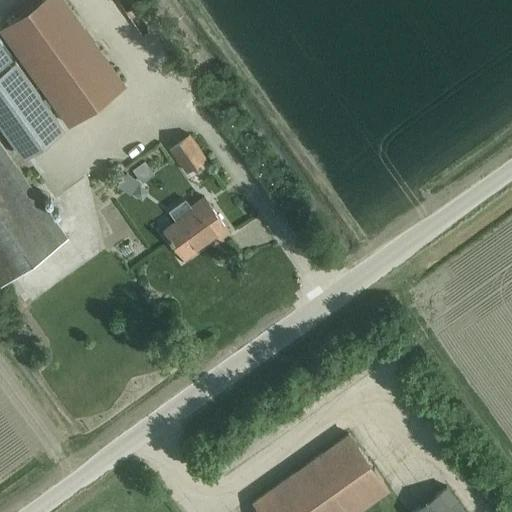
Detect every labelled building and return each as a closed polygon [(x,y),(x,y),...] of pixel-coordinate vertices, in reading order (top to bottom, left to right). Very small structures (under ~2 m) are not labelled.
[(68,124),(124,84),(63,0),(40,0),(0,29),(68,124)] [(0,64),(12,56),(0,38),(0,64)] [(0,125),(22,156),(62,127),(14,60),(0,70),(0,125)] [(186,172),(205,158),(187,134),(168,147),(186,172)] [(0,284),(66,238),(0,145),(0,284)] [(187,199),(170,211),(178,222),(165,231),(184,258),(210,239),(213,243),(229,231),(205,197),(192,206),(187,199)] [(260,511),(354,511),(388,489),(348,433),(253,501),(260,511)] [(464,511),(446,486),(409,511),(464,511)]
